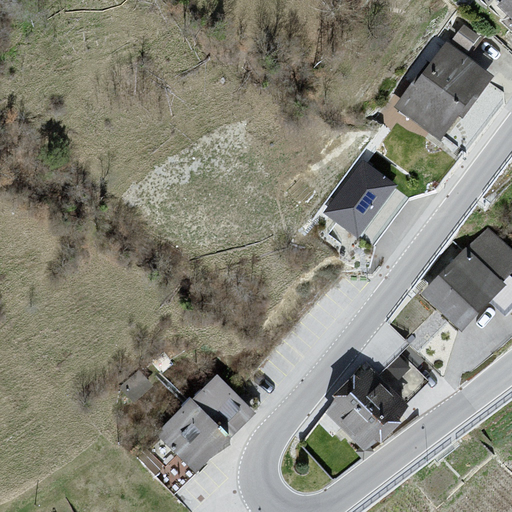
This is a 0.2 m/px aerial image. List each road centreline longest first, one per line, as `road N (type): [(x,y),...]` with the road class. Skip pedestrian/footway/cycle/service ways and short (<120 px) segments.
road 1 (tertiary): [(511,143),(270,437),(262,479)]
road 2 (tertiary): [(320,511),(511,373)]
